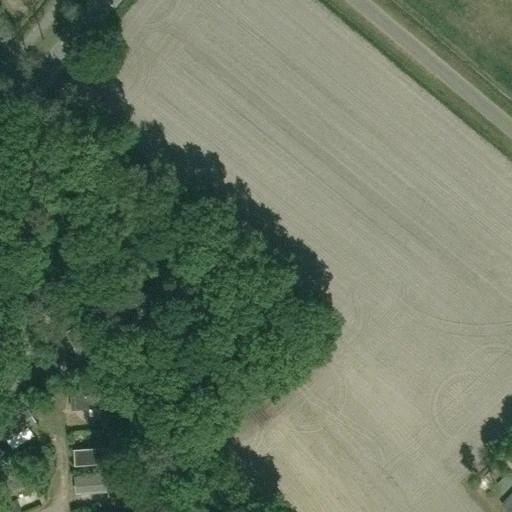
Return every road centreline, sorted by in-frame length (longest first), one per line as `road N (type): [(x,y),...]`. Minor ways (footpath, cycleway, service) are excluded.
road 1 (unclassified): [(357,0),(511,129)]
road 2 (tertiary): [(0,114),(105,0)]
